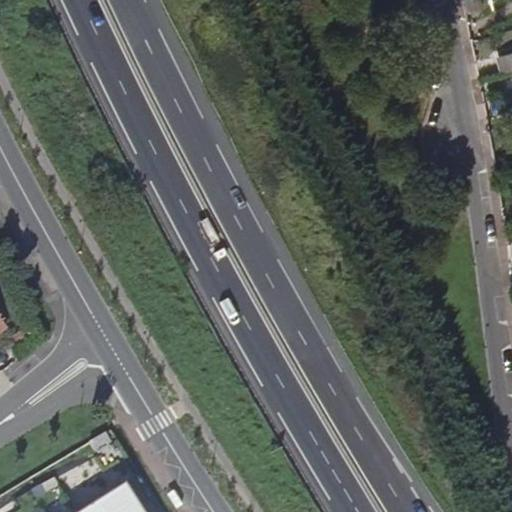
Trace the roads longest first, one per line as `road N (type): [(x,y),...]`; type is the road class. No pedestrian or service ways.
road 1 (primary): [(413,511),(307,349),(126,0)]
road 2 (primary): [(81,0),(275,375),(358,511)]
road 3 (residential): [(445,0),(508,413)]
road 4 (residential): [(108,347),(0,148)]
road 5 (residential): [(215,511),(108,347)]
road 6 (residential): [(0,430),(108,347)]
